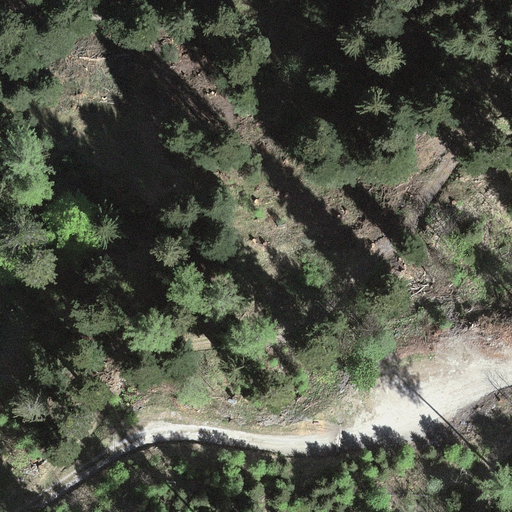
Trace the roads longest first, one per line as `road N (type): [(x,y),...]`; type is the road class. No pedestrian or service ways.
road 1 (track): [(39,498),(148,351),(301,322),(404,234),(482,132),(511,131)]
road 2 (track): [(39,498),(114,447),(157,429),(293,443),(368,437),(511,376)]
